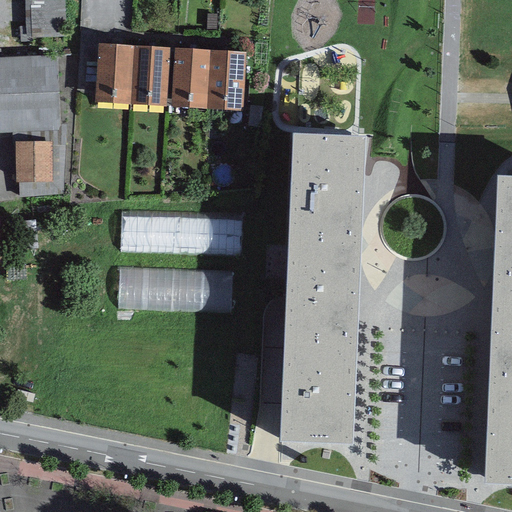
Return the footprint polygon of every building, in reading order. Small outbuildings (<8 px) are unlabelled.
[(65,0),(23,0),(25,40),(68,38),(65,0)] [(131,43),(98,41),(95,98),(128,99),(131,43)] [(169,45),(131,43),(128,99),(166,101),(169,45)] [(211,49),(176,47),(173,101),(208,102),(211,49)] [(246,51),(211,49),(208,102),(243,104),(246,51)] [(58,61),(0,62),(0,139),(12,139),(13,207),(68,206),(66,128),(60,128),(58,61)] [(363,129),(292,126),(279,432),(350,435),(363,129)] [(511,172),(497,172),(484,477),(511,478),(511,172)] [(123,257),(242,258),(242,222),(123,221),(123,257)] [(122,273),(121,314),(233,316),(233,275),(122,273)]
